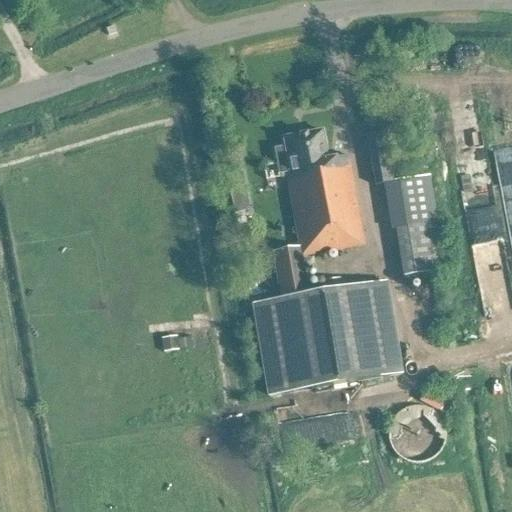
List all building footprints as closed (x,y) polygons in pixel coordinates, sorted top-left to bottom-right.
[(363,247),(349,160),(327,163),(322,134),(283,141),(285,150),(275,152),(279,177),(285,176),(298,251),(271,256),(279,302),(256,306),(272,398),(333,388),(339,386),(400,376),(385,285),(342,292),(340,280),(324,283),(326,295),(308,298),(301,257),(363,247)] [(375,188),(387,185),(405,182),(397,135),(367,140),(375,188)] [(234,219),(250,216),(242,176),(226,179),(234,219)] [(387,185),(395,230),(434,224),(427,179),(405,182),(387,185)] [(500,224),(496,188),(464,192),(468,227),(500,224)] [(435,225),(395,231),(404,279),(444,273),(435,225)] [(179,351),(193,349),(192,338),(178,340),(179,351)] [(162,343),(164,359),(178,356),(176,341),(162,343)] [(446,437),(445,432),(444,428),(442,423),(439,419),(436,416),(432,413),(428,411),(424,409),(419,408),(414,408),(410,409),(405,411),(401,413),(397,416),(394,419),(391,423),(389,428),(388,432),(388,437),(388,442),(390,446),(391,451),(394,455),(397,458),(401,461),(405,463),(410,465),(414,466),(419,466),(424,465),(428,463),(433,461),(436,458),(440,455),(442,451),(444,446),(445,442),(446,437)]
